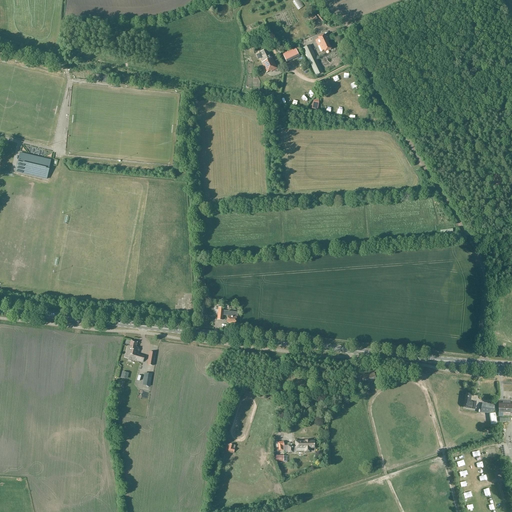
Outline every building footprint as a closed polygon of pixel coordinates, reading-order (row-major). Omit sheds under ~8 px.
[(303,8),(297,0),(294,0),(292,1),(298,11),(303,8)] [(309,19),(312,23),(317,19),(314,15),(309,19)] [(324,52),(332,49),(328,42),(331,40),(328,34),(325,36),(324,34),(317,37),(318,39),(315,40),(321,52),(324,51),(324,52)] [(310,45),(303,48),(316,76),(323,73),(310,45)] [(262,62),(266,73),(270,71),(271,72),(277,69),(268,49),(260,52),(263,59),(262,59),(263,62),(262,62)] [(295,49),(283,54),(286,63),(299,56),(295,49)] [(101,74),(99,81),(107,83),(109,76),(101,74)] [(15,172),(21,173),(21,171),(43,177),(43,178),(47,179),(49,169),(51,160),(43,158),(43,159),(27,156),(28,155),(20,153),(18,162),(17,162),(15,172)] [(228,316),(227,323),(236,324),(236,317),(238,317),(238,312),(228,311),(228,316)] [(128,346),(124,358),(143,363),(145,356),(137,354),(139,349),(136,348),(137,343),(131,341),(130,347),(128,346)] [(149,352),(147,365),(153,366),(156,353),(149,352)] [(144,373),(142,385),(150,387),(152,374),(144,373)] [(374,373),(362,377),(364,383),(368,382),(368,383),(376,381),(374,373)] [(471,401),(472,394),(466,393),(465,396),(463,407),(470,408),(470,409),(475,409),(476,402),(471,401)] [(511,401),(499,401),(499,413),(511,413),(511,401)] [(482,404),(481,412),(494,414),(496,405),(482,404)] [(293,446),(288,446),(288,453),(293,453),(293,452),(296,452),(296,451),(305,451),(305,452),(310,452),(310,448),(314,448),(314,441),(296,441),(296,446),(293,446)] [(486,481),(484,474),(476,476),(478,483),(486,481)]
